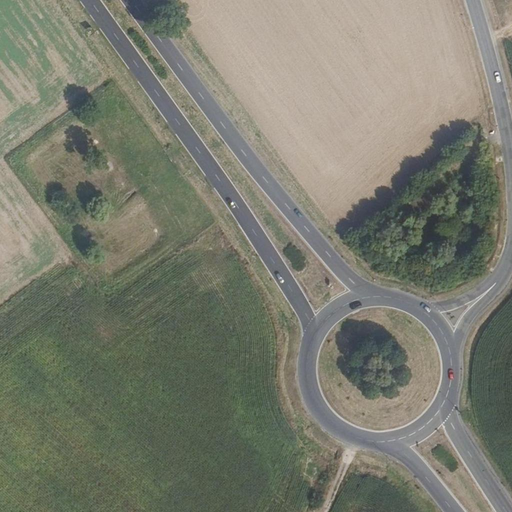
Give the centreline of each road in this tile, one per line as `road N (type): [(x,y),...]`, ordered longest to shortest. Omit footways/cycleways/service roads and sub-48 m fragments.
road 1 (primary): [(90,0),(281,272),(311,336)]
road 2 (primary): [(375,297),(347,276),(254,166),(133,0)]
road 3 (tertiary): [(474,0),(511,164)]
road 4 (primary): [(311,336),(304,358),(311,403),(345,435),(390,441)]
road 5 (primary): [(505,511),(440,402)]
